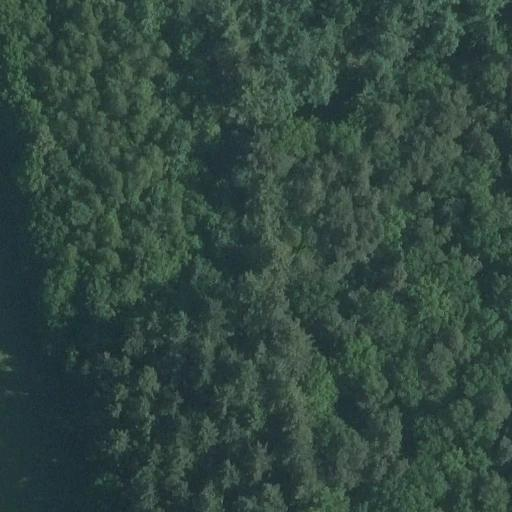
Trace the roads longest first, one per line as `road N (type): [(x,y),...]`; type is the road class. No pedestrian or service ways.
road 1 (track): [(511,46),(266,178),(223,0)]
road 2 (track): [(266,178),(306,511)]
